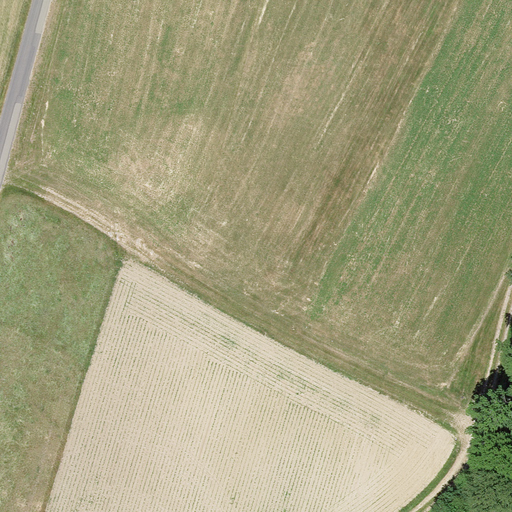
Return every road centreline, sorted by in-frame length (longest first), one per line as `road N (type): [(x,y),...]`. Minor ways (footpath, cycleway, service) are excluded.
road 1 (track): [(0,178),(474,430)]
road 2 (track): [(410,511),(461,468),(511,269)]
road 3 (tertiary): [(41,0),(0,152)]
